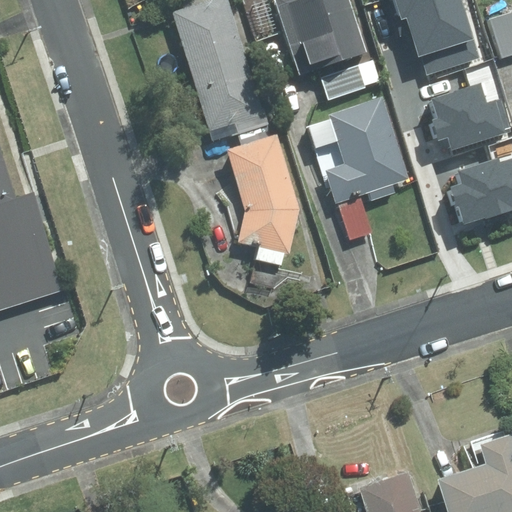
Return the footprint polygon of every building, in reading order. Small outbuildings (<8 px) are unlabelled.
[(213,0),(169,14),(188,74),(242,57),(223,0),(213,0)] [(365,53),(362,54),(342,0),(270,0),(298,81),(314,76),(324,101),(376,82),(365,53)] [(394,0),(401,20),(406,18),(418,57),(421,56),(427,75),(479,58),(460,0),(394,0)] [(511,9),(484,18),(497,60),(511,55),(511,9)] [(242,57),(188,74),(206,132),(233,123),(236,133),(263,125),(242,57)] [(437,118),(431,120),(438,141),(448,137),(452,149),(511,132),(501,99),(487,103),(481,83),(431,98),(437,118)] [(372,235),(363,204),(396,193),(393,185),(407,180),(377,99),(320,116),(322,123),(306,128),(331,206),(333,206),(345,244),(372,235)] [(252,261),(280,266),(282,256),(287,257),(295,217),(272,135),(221,150),(237,208),(230,244),(255,250),(252,261)] [(500,158),(457,170),(461,183),(450,187),(456,206),(459,205),(465,223),(511,208),(511,158),(501,162),(500,158)] [(0,185),(0,344),(45,331),(9,216),(15,215),(14,209),(6,184),(0,185)] [(440,511),(511,511),(511,445),(508,430),(463,444),(471,469),(431,480),(440,511)] [(418,511),(405,470),(352,487),(359,511),(418,511)]
